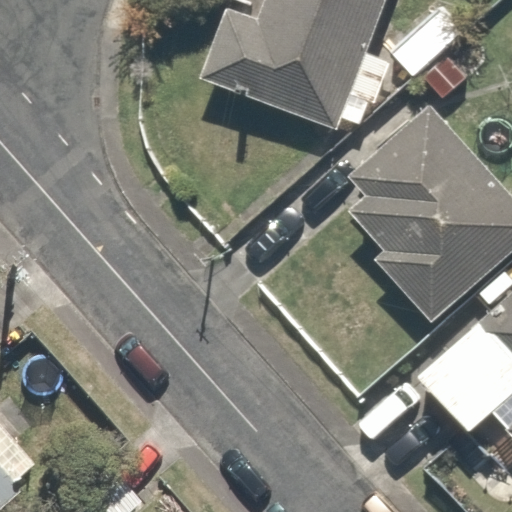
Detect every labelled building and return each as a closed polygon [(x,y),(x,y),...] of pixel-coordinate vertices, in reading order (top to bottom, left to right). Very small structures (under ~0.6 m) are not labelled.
[(339,140),(393,0),(247,0),(205,83),(339,140)] [(476,34),(452,7),(396,58),(421,85),(476,34)] [(442,322),(511,263),(511,191),(436,95),(323,179),(442,322)] [(511,436),(511,290),(488,308),(511,340),(511,414),(500,425),(511,436)] [(0,511),(10,511),(24,500),(0,475),(0,511)]
